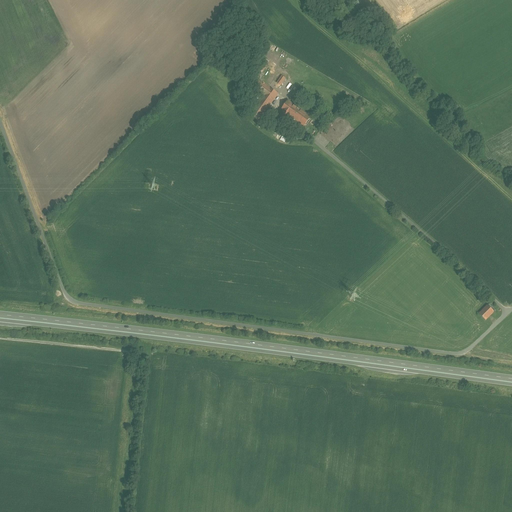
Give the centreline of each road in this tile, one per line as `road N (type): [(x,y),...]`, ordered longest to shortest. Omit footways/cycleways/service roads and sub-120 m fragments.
road 1 (unclassified): [(0,120),(72,300),(461,350),(511,304)]
road 2 (trunk): [(0,316),(511,380)]
road 3 (unclassified): [(0,332),(141,345)]
